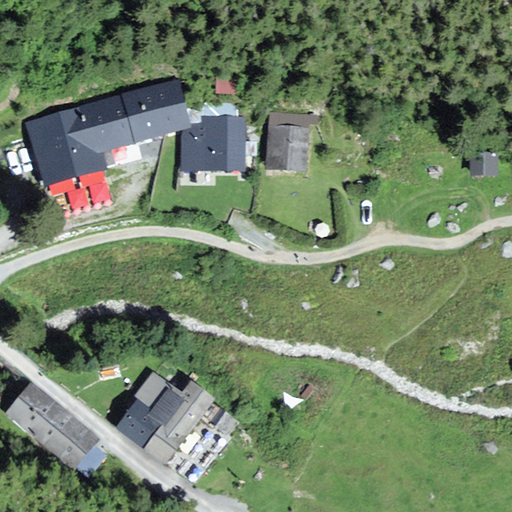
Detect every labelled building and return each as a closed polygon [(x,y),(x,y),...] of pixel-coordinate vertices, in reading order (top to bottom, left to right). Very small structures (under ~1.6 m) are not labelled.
[(238,79),(217,78),(216,91),(237,92),(238,79)] [(30,129),(46,188),(104,172),(100,155),(189,130),(186,119),(177,88),(30,129)] [(310,119),(272,116),(267,171),(305,174),(310,119)] [(206,134),(186,133),(184,170),(241,173),(244,122),(206,120),(206,134)] [(498,158),(472,158),(472,177),(499,177),(498,158)] [(120,426),(145,445),(165,461),(183,439),(200,416),(214,398),(192,381),(182,395),(154,374),(138,395),(141,398),(120,426)] [(96,438),(31,385),(8,412),(74,465),(96,438)] [(236,420),(218,405),(208,418),(226,432),(236,420)]
